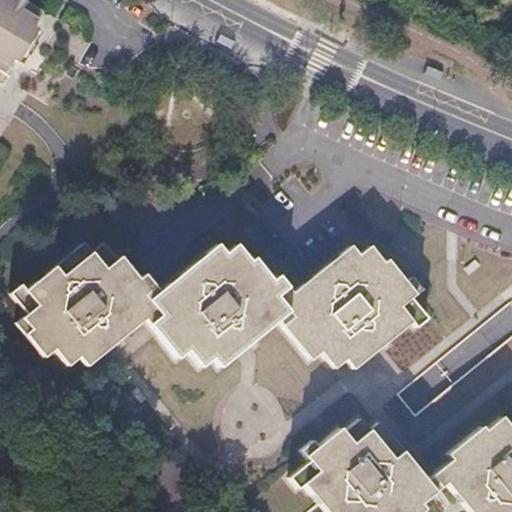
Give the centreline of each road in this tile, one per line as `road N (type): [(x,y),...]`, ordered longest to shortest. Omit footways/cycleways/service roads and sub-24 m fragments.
road 1 (residential): [(140,221),(221,210),(289,147),(308,146),(511,230)]
road 2 (tertiary): [(206,0),(511,141)]
